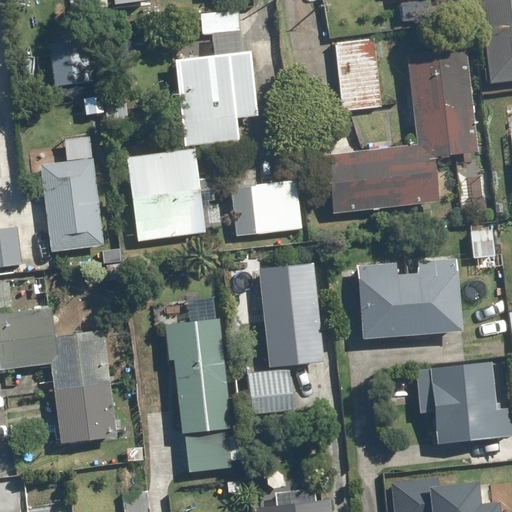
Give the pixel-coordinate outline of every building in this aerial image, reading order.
[(511,0),(476,0),(488,84),(511,80),(511,0)] [(236,11),(197,14),(199,39),(209,38),(211,53),(239,51),(236,11)] [(379,107),(372,38),(332,42),(339,111),(379,107)] [(90,82),(85,39),(47,43),(52,86),(90,82)] [(474,153),(462,48),(405,55),(415,144),(323,154),(330,214),(436,202),(431,158),(474,153)] [(254,114),(247,54),(173,62),(183,147),(236,140),(234,117),(254,114)] [(100,104),(102,128),(127,125),(125,101),(100,104)] [(203,233),(192,148),(124,157),(135,241),(203,233)] [(299,228),(290,155),(250,160),(253,184),(228,187),(233,236),(299,228)] [(102,246),(91,159),(37,165),(48,253),(102,246)] [(0,264),(23,262),(19,223),(0,225),(0,264)] [(493,257),(489,225),(466,227),(471,259),(493,257)] [(459,332),(454,259),(415,262),(415,273),(395,274),(394,263),(354,265),(359,339),(459,332)] [(322,361),(310,262),(255,268),(266,367),(322,361)] [(59,443),(114,437),(101,330),(52,335),(48,307),(0,312),(0,369),(49,364),(59,443)] [(230,428),(216,318),(162,325),(167,361),(171,360),(186,473),(229,467),(224,429),(230,428)] [(492,409),(487,362),(414,370),(418,413),(430,412),(433,444),(511,436),(508,407),(492,409)] [(290,410),(285,369),(245,373),(249,414),(290,410)] [(496,511),(495,496),(476,498),(475,479),(438,483),(437,474),(389,478),(392,511),(496,511)] [(148,511),(146,490),(122,492),(123,511),(148,511)] [(328,511),(327,499),(252,508),(252,511),(328,511)]
